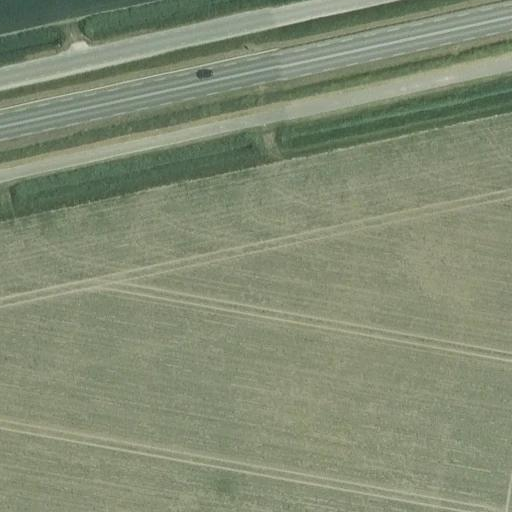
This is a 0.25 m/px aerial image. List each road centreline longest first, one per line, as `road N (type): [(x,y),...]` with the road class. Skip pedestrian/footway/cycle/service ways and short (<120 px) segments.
road 1 (unclassified): [(0,177),(511,64)]
road 2 (secondary): [(0,127),(511,16)]
road 3 (unclassified): [(367,0),(0,80)]
